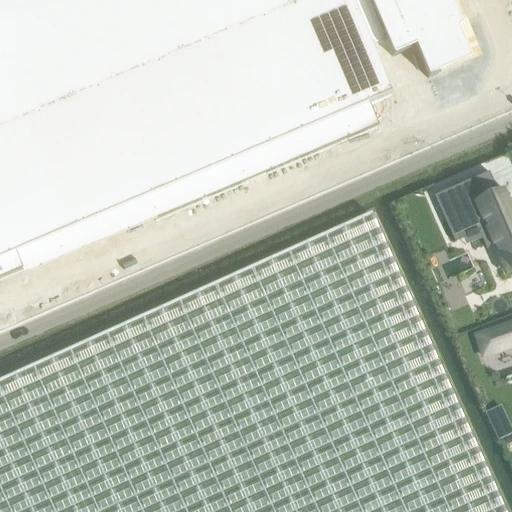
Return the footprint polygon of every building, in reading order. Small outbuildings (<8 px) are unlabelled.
[(0,0),(0,281),(15,275),(98,240),(152,217),(155,223),(244,185),(348,141),(378,128),(368,106),(391,97),(370,47),(385,41),(392,59),(407,52),(414,49),(421,64),(427,80),(436,76),(461,66),(470,62),(457,31),(462,29),(460,26),(456,29),(443,0),(80,0),(88,18),(101,49),(84,57),(47,72),(42,59),(24,18),(16,0),(0,0)] [(443,221),(454,244),(466,238),(467,242),(469,241),(467,238),(476,234),(478,237),(479,236),(477,233),(484,230),(503,272),(511,267),(511,212),(504,194),(499,197),(488,173),(433,198),(433,199),(440,196),(450,218),(443,221)] [(0,511),(501,511),(370,217),(0,383),(0,511)] [(511,324),(475,337),(482,358),(511,347),(511,324)] [(500,408),(485,414),(497,441),(511,434),(500,408)]
